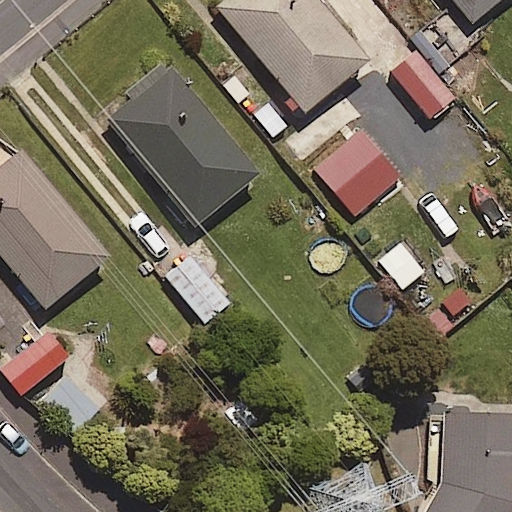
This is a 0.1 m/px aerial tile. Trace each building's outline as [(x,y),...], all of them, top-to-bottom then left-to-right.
[(368,50),(326,0),(217,0),(303,104),(368,50)] [(489,0),(459,0),(472,15),(489,0)] [(454,92),(416,45),(391,65),(429,112),(454,92)] [(255,168),(169,61),(105,112),(191,219),(255,168)] [(400,172),(360,127),(315,167),(354,212),(400,172)] [(108,248),(23,144),(0,163),(0,248),(43,301),(108,248)] [(423,267),(400,238),(378,256),(401,285),(423,267)] [(195,253),(168,275),(204,317),(230,294),(195,253)] [(0,360),(0,365),(21,391),(70,352),(46,323),(0,360)] [(101,402),(65,372),(41,401),(77,430),(101,402)] [(247,381),(222,408),(245,430),(271,404),(247,381)] [(511,511),(511,403),(441,406),(442,419),(421,419),(423,480),(440,480),(421,511),(511,511)]
